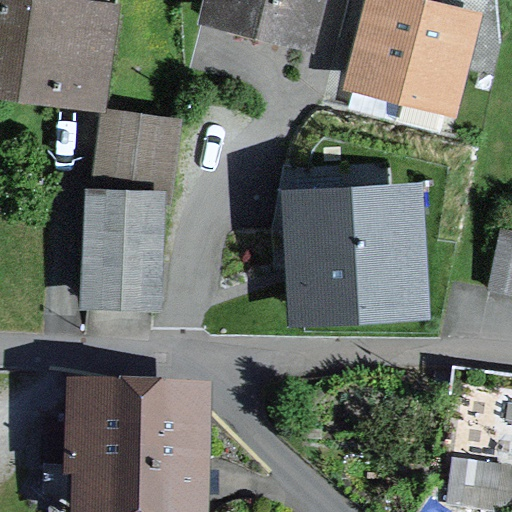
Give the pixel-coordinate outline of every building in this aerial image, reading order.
[(0,0),(0,80),(100,94),(112,16),(0,0)] [(304,35),(313,0),(213,0),(211,12),(304,35)] [(437,130),(465,23),(377,1),(357,78),(403,90),(396,119),(437,130)] [(153,300),(156,209),(168,210),(178,122),(110,114),(100,198),(90,196),(87,298),(153,300)] [(450,248),(460,198),(422,191),(413,240),(450,248)] [(195,265),(187,313),(326,337),(346,226),(260,211),(255,243),(246,241),(241,273),(195,265)] [(489,288),(511,292),(511,230),(502,229),(489,288)] [(511,461),(511,384),(464,378),(452,453),(511,461)] [(70,403),(67,466),(89,467),(87,511),(188,511),(192,408),(70,403)] [(471,511),(511,511),(511,479),(462,473),(456,510),(471,511)]
